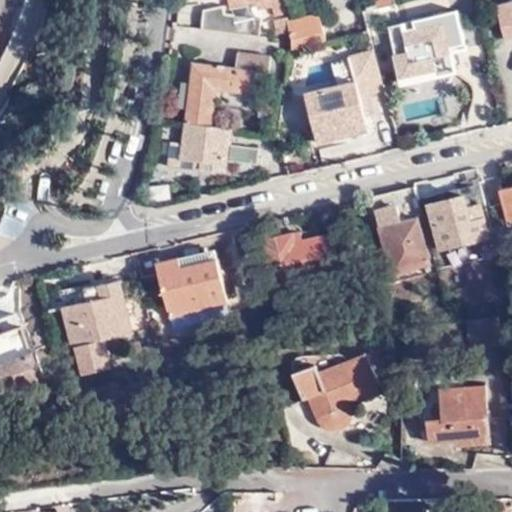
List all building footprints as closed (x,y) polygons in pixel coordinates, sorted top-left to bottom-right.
[(282,0),(227,0),(229,7),(255,3),(257,11),(282,7),(281,0),(282,0)] [(379,0),(382,10),(400,5),(398,0),(379,0)] [(511,2),(501,5),(508,39),(511,37),(511,2)] [(204,8),(200,28),(257,37),(260,20),(224,12),(222,6),(204,8)] [(422,17),(424,26),(404,31),(409,52),(401,53),(392,56),(399,79),(437,70),(439,77),(459,71),(456,56),(450,57),(447,42),(458,39),(459,38),(481,32),(475,6),(422,17)] [(318,18),(298,22),(300,30),(299,32),(295,43),(293,52),(324,45),(318,18)] [(397,32),(401,53),(409,52),(404,31),(397,32)] [(189,106),(187,122),(214,125),(220,87),(255,91),(258,71),(270,72),(272,55),(240,51),(238,67),(195,62),(192,83),(184,82),(181,105),(189,106)] [(378,52),(338,62),(343,87),(311,96),(324,144),(372,132),(370,121),(378,118),(375,99),(391,95),(378,52)] [(229,171),(236,128),(214,125),(187,122),(184,141),(182,159),(210,163),(209,169),(229,171)] [(166,163),(209,169),(210,163),(182,159),(184,141),(169,138),(166,163)] [(260,163),(262,150),(237,147),(236,160),(260,163)] [(34,163),(21,149),(6,165),(19,180),(34,163)] [(425,254),(412,190),(374,199),(377,215),(398,210),(401,226),(380,231),(387,261),(425,254)] [(468,210),(480,207),(477,195),(464,198),(468,210)] [(468,210),(464,198),(430,206),(441,251),(487,240),(480,207),(468,210)] [(398,210),(377,215),(380,231),(401,226),(398,210)] [(289,225),(287,218),(268,222),(272,239),(267,242),(264,245),(263,249),(262,253),(266,266),(265,267),(271,296),(294,291),(292,279),(341,267),(333,233),(304,239),(298,241),(296,234),(302,232),(301,228),(297,226),(293,225),(289,225)] [(298,241),(304,239),(302,232),(296,234),(298,241)] [(227,303),(214,249),(184,257),(183,251),(155,257),(169,316),(227,303)] [(105,285),(65,293),(76,346),(134,335),(123,280),(105,283),(105,285)] [(0,332),(16,327),(12,316),(0,319),(0,332)] [(499,342),(496,319),(465,323),(468,345),(499,342)] [(0,389),(34,379),(16,327),(0,332),(0,389)] [(390,351),(378,356),(385,376),(397,372),(390,351)] [(313,367),(293,376),(304,402),(308,401),(318,424),(328,431),(332,433),(337,433),(341,433),(346,431),(349,428),(352,424),(352,423),(354,417),(354,411),(353,405),(380,394),(363,354),(317,374),(313,367)] [(441,390),(442,387),(439,384),(424,420),(428,420),(443,419),(441,390)] [(443,419),(428,420),(431,441),(461,440),(462,445),(489,443),(486,385),(443,388),(442,387),(441,390),(443,419)]
